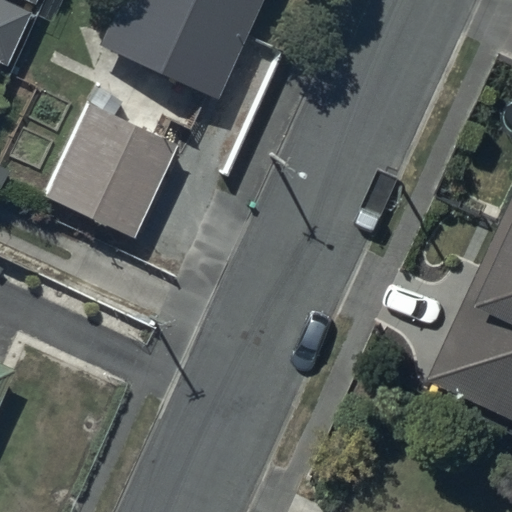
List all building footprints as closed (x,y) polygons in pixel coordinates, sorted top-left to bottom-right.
[(0,0),(0,53),(4,55),(28,4),(19,0),(0,0)] [(108,0),(93,33),(243,102),(269,46),(238,32),(253,0),(108,0)] [(87,95),(44,187),(128,227),(172,135),(87,95)] [(511,186),(429,366),(511,404),(511,186)] [(0,382),(10,360),(0,355),(0,382)]
